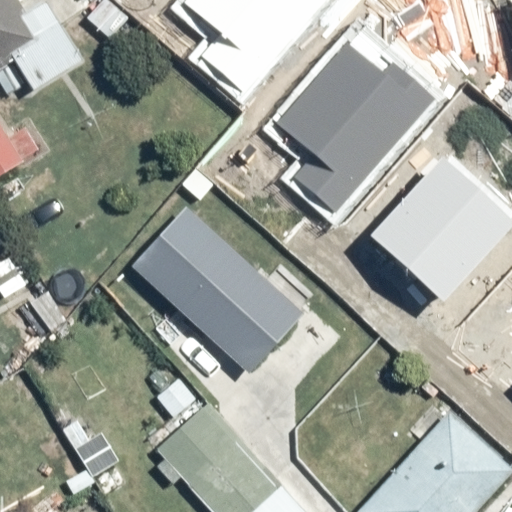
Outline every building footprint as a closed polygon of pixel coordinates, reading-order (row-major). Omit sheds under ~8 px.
[(0,0),(0,67),(37,42),(8,0),(0,0)] [(190,0),(186,5),(220,33),(201,55),(242,90),(318,0),(190,0)] [(383,76),(347,44),(277,121),(313,153),(290,178),(330,215),(435,99),(395,62),(383,76)] [(511,225),(511,218),(444,156),(372,233),(443,300),(511,225)] [(302,318),(184,211),(131,269),(249,376),(302,318)] [(285,487),(290,482),(316,511),(327,511),(363,482),(333,446),(338,441),(292,388),(239,433),(285,487)] [(248,511),(274,489),(199,405),(145,453),(169,478),(175,473),(210,511),(248,511)] [(511,465),(446,413),(356,510),(358,511),(478,511),(511,475),(511,465)]
